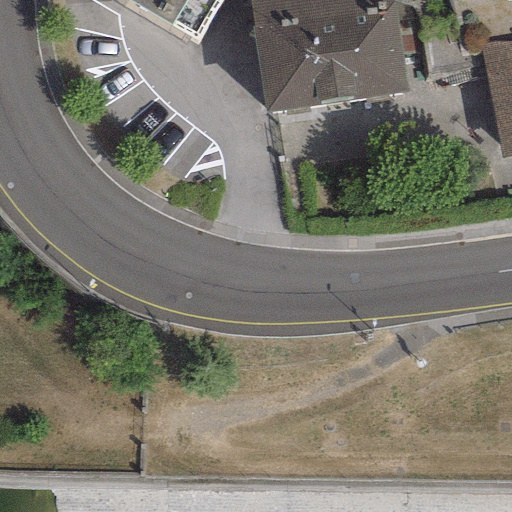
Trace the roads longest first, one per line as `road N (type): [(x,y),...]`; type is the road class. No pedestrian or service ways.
road 1 (track): [(451,280),(438,324),(393,362),(314,397),(160,430),(145,448),(168,462),(511,471)]
road 2 (tertiary): [(0,105),(32,176),(65,217),(129,268),(173,289),(221,302),(511,271)]
